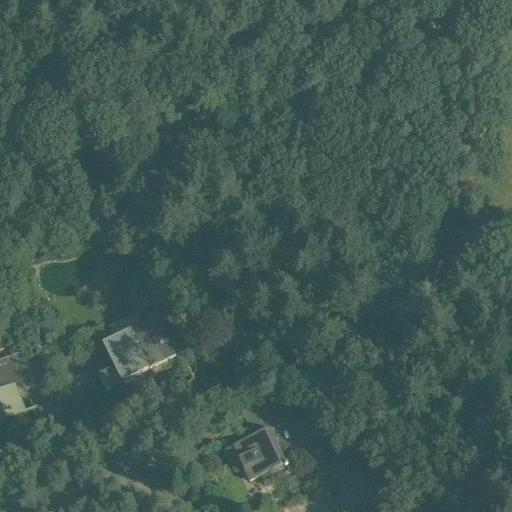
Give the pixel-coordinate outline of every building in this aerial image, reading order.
[(47,301),(34,306),(42,326),(55,320),(47,301)] [(106,343),(118,367),(99,377),(106,391),(196,347),(156,312),(146,324),(106,343)] [(111,325),(114,335),(145,324),(141,313),(111,325)] [(37,348),(6,360),(0,362),(0,405),(6,422),(26,415),(18,394),(50,382),(37,348)] [(265,486),(291,474),(270,430),(288,422),(275,395),(241,411),(253,438),(233,447),(250,483),(261,478),(265,486)]
